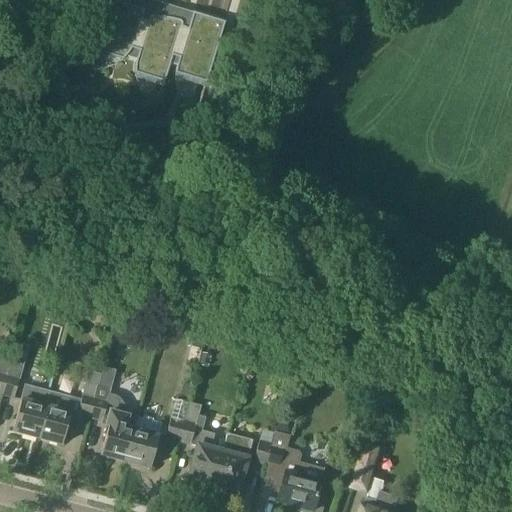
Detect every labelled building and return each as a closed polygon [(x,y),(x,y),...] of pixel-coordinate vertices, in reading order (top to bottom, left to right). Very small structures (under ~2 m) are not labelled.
[(134,72),(134,73),(134,74),(164,83),(170,65),(176,67),(176,68),(176,69),(175,70),(175,71),(175,72),(175,73),(175,74),(206,84),(224,23),(149,0),(129,0),(128,6),(112,1),(96,53),(122,61),(124,59),(126,57),(136,61),(136,62),(135,62),(135,63),(135,64),(135,65),(135,66),(134,68),(134,69),(134,70),(134,71),(134,72)] [(115,321),(117,313),(120,297),(105,294),(100,318),(115,321)] [(125,326),(142,315),(134,303),(117,314),(125,326)] [(164,307),(158,333),(171,336),(174,326),(185,328),(189,312),(164,307)] [(189,321),(185,337),(200,341),(204,325),(189,321)] [(14,400),(19,379),(23,365),(28,347),(22,345),(15,343),(10,361),(1,397),(14,400)] [(203,354),(200,365),(208,367),(211,356),(203,354)] [(0,358),(0,396),(1,397),(10,361),(0,358)] [(100,375),(89,372),(85,386),(97,389),(100,375)] [(37,438),(49,392),(24,386),(12,431),(37,438)] [(89,420),(97,389),(85,386),(77,417),(89,420)] [(98,389),(97,389),(89,420),(109,425),(101,455),(125,462),(137,419),(138,415),(125,412),(125,410),(125,408),(125,407),(125,405),(124,404),(124,403),(123,401),(121,400),(120,399),(119,398),(117,397),(110,395),(110,393),(98,389)] [(49,392),(37,438),(61,444),(69,413),(72,398),(49,392)] [(173,401),(171,410),(163,440),(177,444),(185,414),(187,404),(173,401)] [(187,404),(185,414),(177,444),(196,448),(188,479),(214,486),(222,453),(209,449),(212,436),(201,433),(204,420),(197,418),(200,408),(187,404)] [(137,419),(125,462),(151,469),(162,426),(152,423),(153,421),(143,419),(143,421),(137,419)] [(278,420),(275,433),(277,433),(279,434),(286,436),(287,436),(288,431),(286,430),(288,423),(280,421),(278,420)] [(272,438),(265,467),(278,471),(273,489),(281,491),(277,503),(286,506),(285,509),(295,511),(322,511),(326,498),(318,496),(324,472),(300,465),(302,459),(298,452),(287,449),(290,437),(287,436),(286,436),(279,434),(277,433),(275,433),(274,433),(272,438)] [(227,434),(222,453),(214,486),(239,493),(248,460),(252,441),(227,434)] [(259,435),(252,464),(265,467),(272,438),(259,435)] [(373,482),(376,472),(384,448),(376,445),(375,448),(364,444),(350,489),(369,494),(371,489),(373,482)] [(377,502),(367,499),(362,511),(394,511),(399,499),(380,493),(377,502)] [(440,511),(462,511),(453,498),(438,507),(440,511)]
